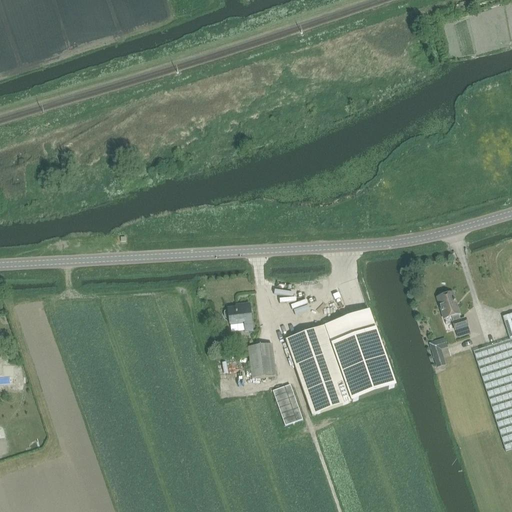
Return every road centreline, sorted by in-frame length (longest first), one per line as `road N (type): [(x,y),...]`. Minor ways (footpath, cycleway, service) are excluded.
road 1 (tertiary): [(0,265),(390,244),(511,215)]
road 2 (track): [(255,251),(261,301),(339,511)]
